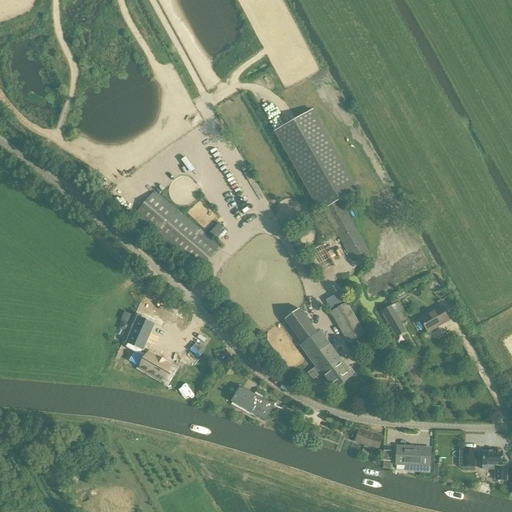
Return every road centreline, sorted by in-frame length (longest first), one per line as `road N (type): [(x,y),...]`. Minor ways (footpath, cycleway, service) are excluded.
road 1 (tertiary): [(511,428),(357,419),(284,389),(130,242),(0,140)]
road 2 (unknown): [(0,97),(33,129),(110,164),(230,88),(268,96),(290,120)]
road 3 (track): [(213,124),(151,0)]
road 4 (unknown): [(120,0),(184,115)]
